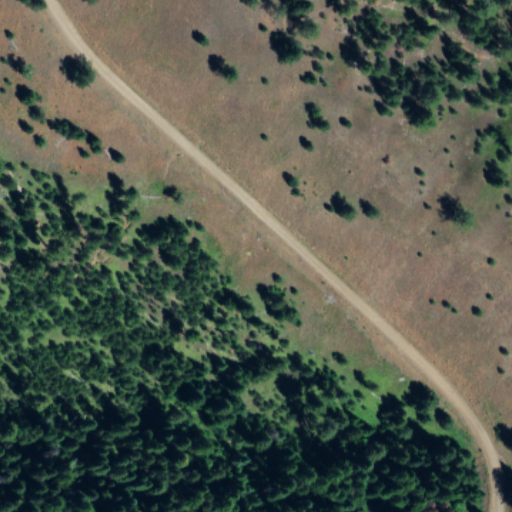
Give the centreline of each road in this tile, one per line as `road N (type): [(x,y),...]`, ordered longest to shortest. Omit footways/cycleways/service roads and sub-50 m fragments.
road 1 (track): [(32,0),(84,96),(428,474),(438,511)]
road 2 (residential): [(511,189),(323,0)]
